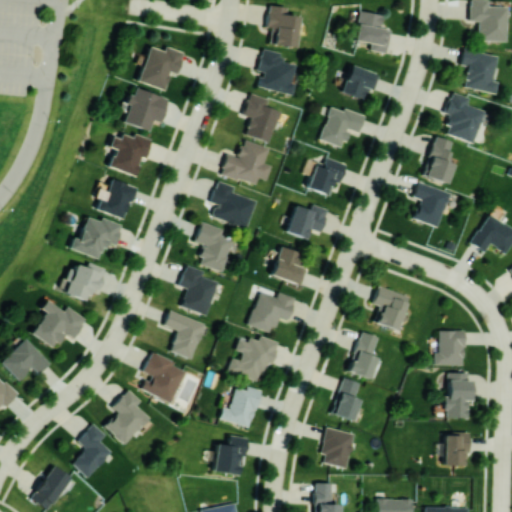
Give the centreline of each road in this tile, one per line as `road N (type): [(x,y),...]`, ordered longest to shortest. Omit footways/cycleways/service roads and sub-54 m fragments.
road 1 (residential): [(431,0),(420,64),(291,414),(275,511)]
road 2 (residential): [(231,0),(215,77),(123,324),(95,369),(24,436),(0,471)]
road 3 (residential): [(356,238),(467,284),(499,326),(507,369),(501,511)]
